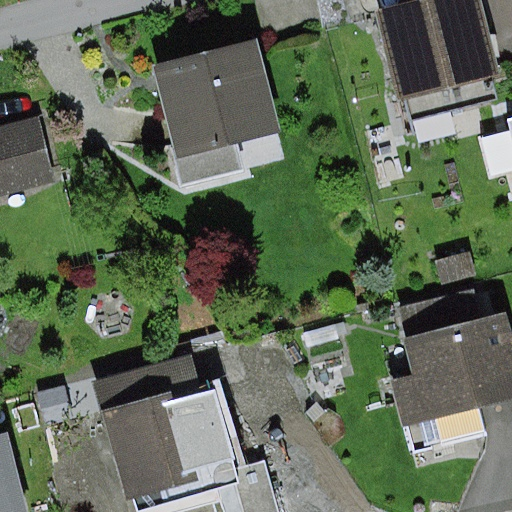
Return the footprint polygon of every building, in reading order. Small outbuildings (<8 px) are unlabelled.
[(479,0),(428,0),(381,11),(407,121),(498,100),(493,80),(497,77),(479,0)] [(252,38),(148,64),(179,190),(241,174),(233,141),(275,130),(252,38)] [(35,118),(0,126),(0,191),(51,178),(35,118)] [(468,254),(436,262),(442,284),(474,276),(468,254)] [(474,287),(394,308),(412,376),(391,382),(410,453),(485,433),(478,407),(511,398),(511,343),(504,313),(482,319),(474,287)] [(188,357),(94,383),(130,511),(236,481),(244,511),(278,511),(264,460),(245,465),(220,378),(196,384),(188,357)] [(66,386),(37,393),(45,426),(74,418),(66,386)] [(0,511),(27,511),(9,434),(0,435),(0,511)]
